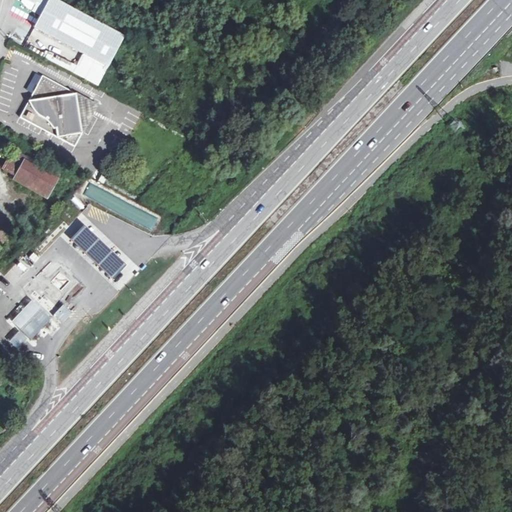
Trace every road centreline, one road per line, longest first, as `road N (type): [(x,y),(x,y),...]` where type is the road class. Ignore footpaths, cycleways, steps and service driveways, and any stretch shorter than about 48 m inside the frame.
road 1 (primary): [(453,0),(0,482)]
road 2 (primary): [(25,511),(343,174)]
road 3 (primary): [(343,174),(506,0)]
road 4 (primary): [(343,174),(511,13)]
